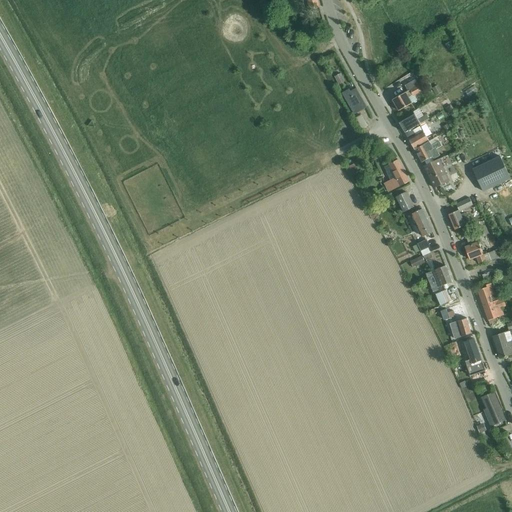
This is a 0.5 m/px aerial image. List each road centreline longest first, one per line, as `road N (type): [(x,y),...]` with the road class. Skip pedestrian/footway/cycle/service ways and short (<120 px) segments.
road 1 (primary): [(228,511),(124,274),(0,34)]
road 2 (tertiary): [(326,0),(444,231),(511,408)]
